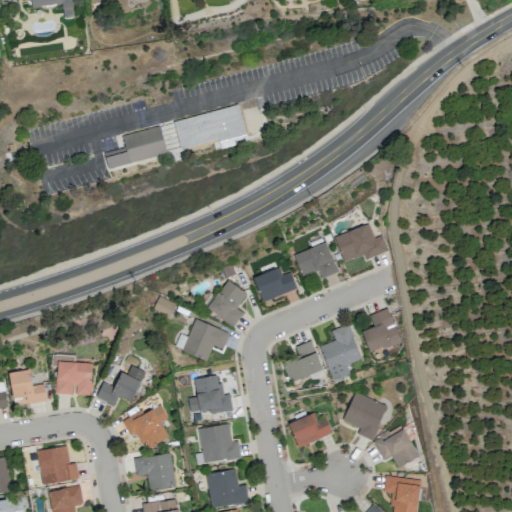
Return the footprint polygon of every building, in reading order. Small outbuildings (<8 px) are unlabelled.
[(24,0),(31,2),(32,8),(61,3),(62,9),(64,9),(65,18),(75,17),(72,0),(24,0)] [(102,151),(106,167),(165,151),(164,149),(216,135),(219,145),(247,137),(237,100),(170,118),(172,126),(160,129),(158,122),(115,134),(118,146),(102,151)] [(333,236),(343,261),(362,254),(364,259),(387,251),(381,234),(372,237),(367,223),(333,236)] [(321,278),(337,271),(324,241),(292,256),(302,277),(317,270),(321,278)] [(289,271),(282,274),(279,266),(252,277),(261,301),(295,288),(289,271)] [(206,310),(233,326),(241,312),(236,309),(246,292),(224,280),(206,310)] [(169,316),(175,303),(158,296),(152,309),(169,316)] [(368,314),(373,327),(361,331),(368,352),(398,341),(387,308),(368,314)] [(228,333),(194,318),(186,336),(179,333),(173,347),(205,360),(212,345),(221,348),(228,333)] [(330,381),(348,375),(345,363),(359,359),(348,323),(330,329),(334,340),(319,344),(330,381)] [(294,346),(297,356),(281,362),(289,382),(321,369),(310,340),(294,346)] [(54,393),(73,394),(90,395),(91,363),(72,362),(73,355),(51,355),(50,365),(55,366),(54,393)] [(43,383),(31,385),(28,369),(7,372),(12,403),(25,401),(26,403),(45,400),(43,383)] [(117,395),(130,400),(138,379),(119,372),(113,386),(101,382),(95,398),(113,405),(117,395)] [(193,378),(195,396),(187,397),(188,411),(208,409),(208,413),(230,410),(228,393),(222,394),(220,382),(216,382),(215,375),(193,378)] [(370,440),(385,405),(354,392),(341,420),(358,427),(356,433),(370,440)] [(121,419),(128,435),(134,432),(139,442),(143,440),(146,447),(167,437),(160,421),(166,418),(160,404),(142,412),(141,410),(121,419)] [(295,445),(331,434),(325,417),(311,421),(310,415),(288,421),(295,445)] [(196,428),(201,460),(239,455),(237,441),(230,441),(228,423),(196,428)] [(397,467),(418,455),(400,424),(371,441),(382,460),(390,455),(397,467)] [(41,485),(77,478),(74,462),(68,463),(65,445),(35,450),(41,485)] [(174,487),(169,453),(133,458),(135,475),(146,474),(148,490),(174,487)] [(0,456),(0,492),(9,491),(4,456),(0,456)] [(209,507),(247,502),(245,484),(236,485),(234,469),(205,473),(209,507)] [(415,511),(420,480),(384,475),(382,491),(392,492),(389,511),(415,511)] [(47,490),(50,511),(74,511),(73,504),(81,503),(79,485),(47,490)] [(175,511),(174,498),(141,503),(142,511),(175,511)] [(0,499),(0,511),(8,511),(7,499),(0,499)]
